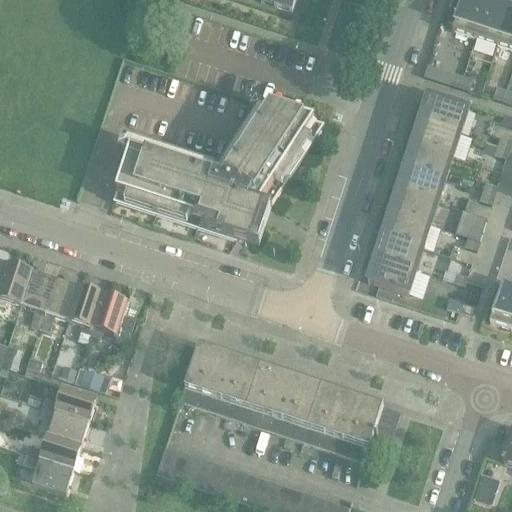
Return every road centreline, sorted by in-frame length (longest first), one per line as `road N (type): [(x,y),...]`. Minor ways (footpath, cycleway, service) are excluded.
road 1 (tertiary): [(310,319),(411,0)]
road 2 (tertiary): [(310,319),(0,217)]
road 3 (residential): [(489,386),(310,319)]
road 4 (residential): [(443,511),(489,386)]
